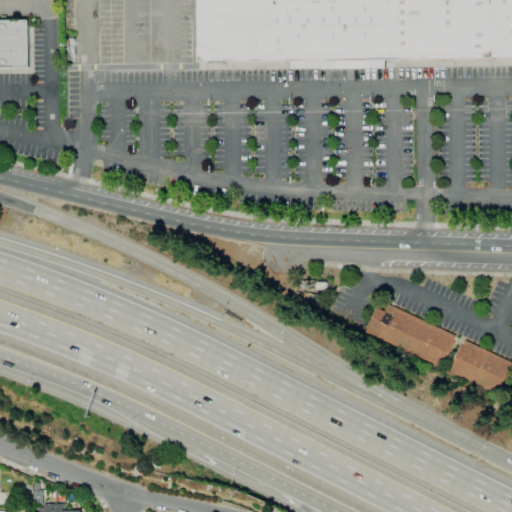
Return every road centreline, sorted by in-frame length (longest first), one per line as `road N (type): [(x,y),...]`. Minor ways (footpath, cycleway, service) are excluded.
road 1 (motorway): [(511,508),(225,362),(0,268)]
road 2 (motorway): [(0,316),(151,377),(418,511)]
road 3 (motorway): [(388,407),(370,387),(191,280),(0,197)]
road 4 (motorway): [(388,407),(155,296),(0,242)]
road 5 (primary): [(286,244),(0,175)]
road 6 (residential): [(0,445),(121,492),(210,511)]
road 7 (motorway): [(0,356),(173,429)]
road 8 (motorway): [(173,429),(302,493)]
road 9 (primary): [(511,252),(370,248)]
road 10 (motorway): [(511,469),(388,407)]
